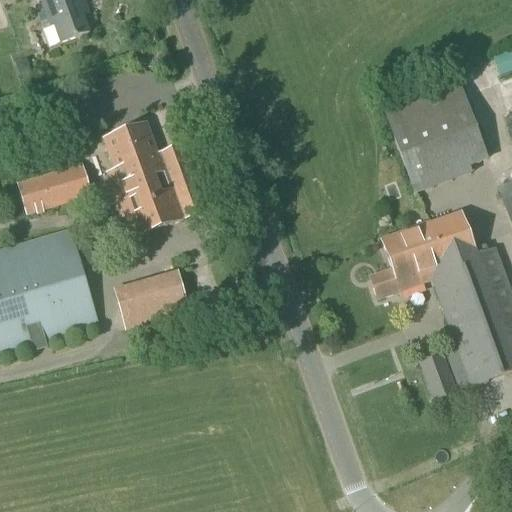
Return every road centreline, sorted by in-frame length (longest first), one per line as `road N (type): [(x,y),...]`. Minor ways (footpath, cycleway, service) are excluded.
road 1 (tertiary): [(372,511),(350,482),(175,0)]
road 2 (unknown): [(0,374),(285,304)]
